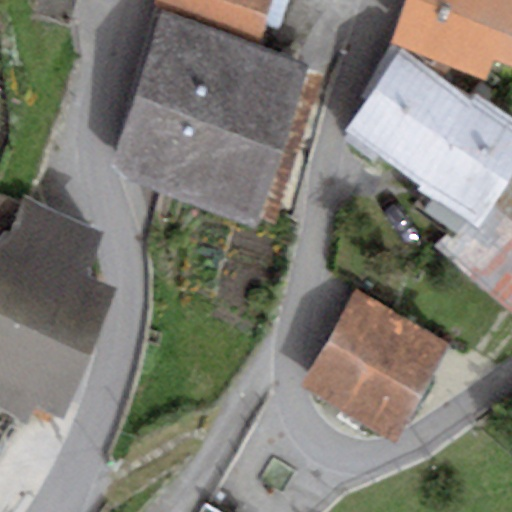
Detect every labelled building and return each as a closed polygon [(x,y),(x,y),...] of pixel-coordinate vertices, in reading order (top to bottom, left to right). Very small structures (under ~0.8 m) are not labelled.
[(269,0),(174,0),(261,24),(269,0)] [(511,0),(399,0),(390,31),(486,69),(494,45),(511,50),(511,0)] [(308,50),(161,5),(112,159),(127,174),(257,215),(308,50)] [(470,89),(401,40),(341,121),(468,208),(477,215),(511,160),(511,106),(476,82),(470,89)] [(511,160),(477,215),(468,208),(436,241),(511,305),(511,160)] [(105,220),(23,191),(9,228),(0,236),(0,400),(24,410),(33,388),(65,403),(114,272),(88,261),(105,220)] [(446,335),(355,288),(303,379),(394,435),(446,335)] [(225,511),(207,503),(202,511),(225,511)]
